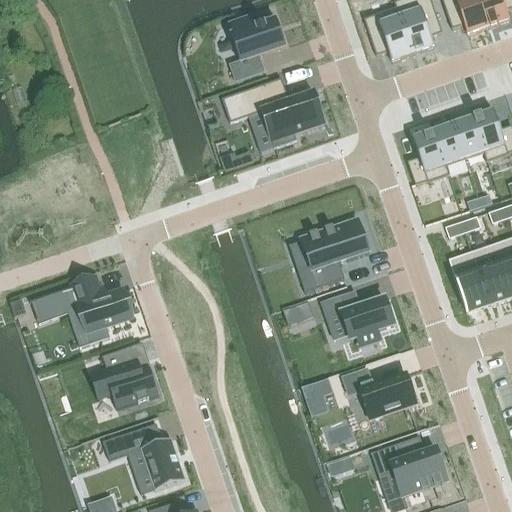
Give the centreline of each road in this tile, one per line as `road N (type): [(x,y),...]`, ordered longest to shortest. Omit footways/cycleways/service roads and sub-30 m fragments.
road 1 (residential): [(220,511),(127,241)]
road 2 (residential): [(376,156),(127,241)]
road 3 (residential): [(376,156),(447,360)]
road 4 (residential): [(357,99),(511,48)]
road 5 (residential): [(447,360),(498,511)]
